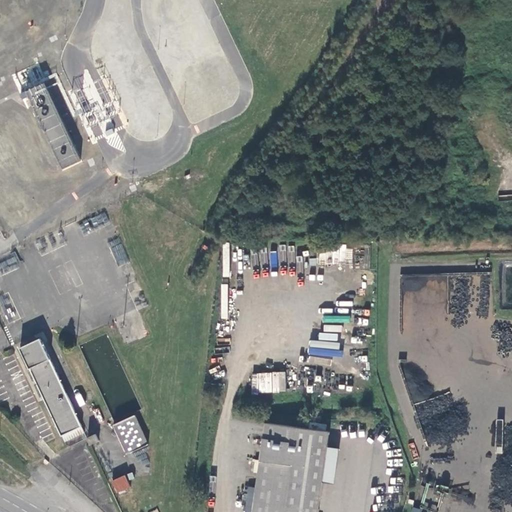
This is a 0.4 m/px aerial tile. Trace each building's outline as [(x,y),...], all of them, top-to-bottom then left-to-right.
[(27,99),(62,171),(82,162),(44,83),(24,93),(27,99)] [(123,153),(94,91),(86,95),(119,166),(127,162),(123,153)] [(133,159),(129,150),(123,153),(127,162),(133,159)] [(119,266),(129,261),(118,238),(108,243),(119,266)] [(82,427),(40,337),(19,346),(61,437),(62,436),(82,427)] [(286,373),(252,372),(251,392),(285,393),(286,373)] [(149,444),(134,414),(112,424),(127,454),(149,444)] [(253,511),(317,511),(329,432),(265,423),(260,460),(258,474),(256,489),(253,511)] [(84,433),(82,427),(62,436),(65,442),(84,433)] [(90,444),(98,440),(95,432),(86,436),(90,444)] [(117,494),(131,487),(125,474),(111,480),(117,494)] [(253,511),(256,489),(249,488),(245,511),(253,511)]
